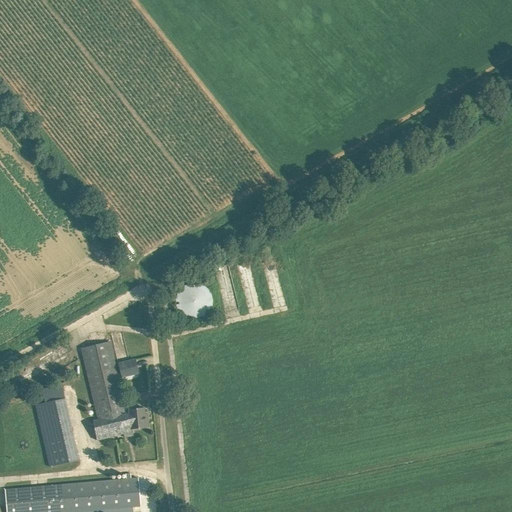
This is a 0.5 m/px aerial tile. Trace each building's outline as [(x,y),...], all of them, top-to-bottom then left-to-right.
[(196,283),(194,283),(192,283),(190,283),(188,284),(186,285),(185,285),(183,287),(181,288),(180,289),(179,291),(178,293),(177,295),(176,296),(176,298),(176,300),(176,302),(176,304),(176,306),(177,308),(178,310),(179,312),(180,314),(181,315),(183,316),(185,318),(186,318),(188,319),(190,320),(192,320),(194,320),(196,320),(198,320),(200,319),(202,319),(204,318),(206,316),(207,315),(208,314),(210,312),(211,310),(212,308),(212,307),(213,305),(213,303),(213,301),(213,298),(212,297),(212,295),(211,293),(210,291),(209,289),(207,288),(206,287),(204,285),(202,284),(200,284),(198,283),(196,283)] [(93,421),(97,440),(124,433),(125,436),(133,436),(133,429),(129,412),(126,412),(109,342),(82,348),(99,419),(93,421)] [(119,363),(122,377),(122,376),(121,372),(137,368),(138,373),(135,360),(119,363)] [(45,404),(35,406),(49,466),(78,460),(62,385),(42,389),(45,404)] [(129,412),(133,429),(149,427),(147,414),(145,414),(144,408),(129,409),(129,412)] [(45,454),(36,456),(35,450),(27,451),(28,457),(27,457),(29,467),(47,464),(45,454)] [(133,511),(133,507),(140,506),(138,478),(131,478),(130,473),(125,474),(126,479),(5,490),(6,511),(133,511)]
